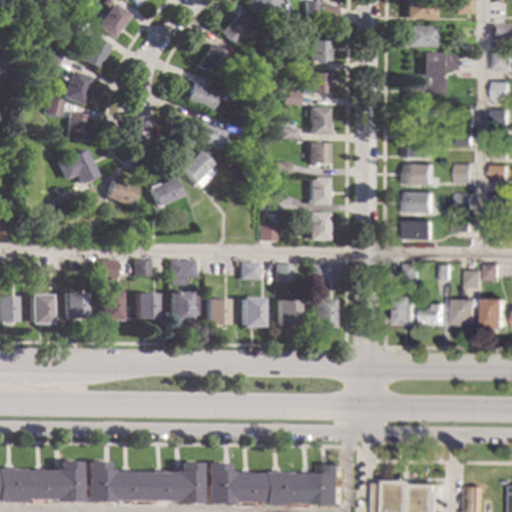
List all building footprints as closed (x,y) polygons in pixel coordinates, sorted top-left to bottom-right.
[(108,0),(111,2),(107,8),(101,3),(103,0),(108,0)] [(275,0),(276,1),(257,19),(244,5),(249,0),(275,0)] [(431,0),(431,19),(403,19),(403,0),(431,0)] [(470,0),(470,14),(453,14),(453,0),(470,0)] [(315,17),(303,18),(302,1),(314,1),(315,17)] [(128,15),(111,38),(96,27),(112,4),(128,15)] [(335,24),(319,24),(319,6),(335,6),(335,24)] [(79,18),(71,30),(56,21),(65,8),(79,18)] [(249,26),(231,45),(218,32),(233,16),(231,14),(234,11),(249,26)] [(507,25),(507,36),(490,35),(490,24),(507,25)] [(431,47),(402,47),(402,26),(432,26),(431,47)] [(91,39),(93,37),(109,45),(97,69),(82,61),(81,63),(72,58),(84,35),(91,39)] [(328,61),(309,61),(308,41),(328,41),(328,61)] [(226,54),(224,57),(223,56),(211,76),(194,66),(206,47),(204,46),(206,42),(226,54)] [(62,54),(55,67),(39,59),(47,46),(62,54)] [(251,61),(244,71),(230,61),(237,51),(251,61)] [(508,52),(508,71),(505,71),(506,78),(490,78),(489,52),(508,52)] [(454,70),(436,70),(436,79),(440,79),(439,96),(404,96),(404,74),(418,75),(418,54),(454,54),(454,70)] [(90,78),(88,84),(89,84),(81,105),(60,97),(71,70),(90,78)] [(329,93),(308,93),(308,74),(329,73),(329,93)] [(505,100),(490,100),(489,83),(505,83),(505,100)] [(215,94),(207,112),(183,102),(190,84),(215,94)] [(239,96),(233,108),(218,100),(225,89),(239,96)] [(299,104),(282,104),(282,92),(299,92),(299,104)] [(62,101),(57,118),(41,113),(46,97),(62,101)] [(327,134),(308,134),(309,107),(327,108),(327,134)] [(471,127),(454,127),(454,109),(471,109),(471,127)] [(505,124),(488,125),(488,110),(505,109),(505,124)] [(430,131),(402,131),(402,110),(431,110),(430,131)] [(87,115),(84,141),(65,138),(67,113),(87,115)] [(239,125),(235,135),(221,130),(224,120),(239,125)] [(220,131),(213,150),(189,141),(196,122),(220,131)] [(296,139),(280,139),(279,129),(296,129),(296,139)] [(470,136),(469,146),(447,145),(447,135),(470,136)] [(430,158),(401,157),(401,137),(431,137),(430,158)] [(445,147),(436,146),(436,137),(445,137),(445,147)] [(328,163),(318,163),(318,166),(312,166),(312,163),(308,163),(307,143),(327,142),(328,163)] [(506,160),(489,160),(488,144),(506,144),(506,160)] [(95,175),(77,184),(73,175),(61,181),(52,161),(66,155),(67,156),(83,149),(95,175)] [(208,164),(203,169),(208,174),(194,188),(173,168),(177,165),(178,166),(194,150),(208,164)] [(289,173),(273,173),(273,163),(289,163),(289,173)] [(469,164),(468,183),(452,182),(453,163),(469,164)] [(430,185),(401,184),(401,171),(404,171),(404,164),(430,165),(430,185)] [(505,165),(505,181),(488,181),(489,165),(505,165)] [(327,191),(329,191),(329,196),(327,196),(327,205),(308,206),(308,204),(306,204),(306,200),(308,200),(307,178),(326,177),(327,191)] [(177,196),(157,205),(157,207),(153,208),(144,187),(154,183),(154,184),(169,178),(177,196)] [(135,189),(128,208),(102,198),(109,179),(135,189)] [(60,191),(55,195),(51,190),(57,187),(60,191)] [(275,209),(259,210),(259,193),(275,193),(275,209)] [(430,213),(401,213),(401,200),(403,200),(403,193),(430,193),(430,213)] [(469,194),(468,209),(452,208),(452,193),(469,194)] [(506,209),(489,209),(488,193),(506,193),(506,209)] [(327,227),(329,227),(329,231),(327,231),(327,241),(307,241),(307,212),(327,212),(327,227)] [(57,230),(44,240),(37,230),(49,220),(57,230)] [(429,240),(401,239),(401,220),(430,221),(429,240)] [(468,222),(468,232),(450,232),(451,221),(468,222)] [(146,240),(131,240),(131,224),(146,224),(146,240)] [(274,241),(258,242),(257,225),(274,225),(274,241)] [(502,241),(487,241),(487,226),(488,226),(502,226),(502,241)] [(8,273),(0,273),(0,258),(8,258),(8,273)] [(79,274),(62,275),(62,259),(79,259),(79,274)] [(114,281),(107,281),(107,278),(96,277),(97,259),(114,260),(114,281)] [(148,276),(132,276),(132,260),(149,260),(148,276)] [(192,277),(185,277),(185,285),(169,285),(166,277),(167,261),(192,260),(192,277)] [(255,280),(237,280),(237,263),(255,262),(255,280)] [(292,281),(273,282),(273,264),(292,263),(292,281)] [(416,280),(401,280),(400,263),(415,263),(416,280)] [(328,281),(308,282),(308,264),(327,264),(328,281)] [(446,280),(437,279),(437,264),(447,265),(446,280)] [(495,280),(480,280),(480,264),(495,264),(495,280)] [(478,287),(461,287),(461,270),(478,270),(478,287)] [(118,321),(97,321),(97,291),(118,291),(118,321)] [(83,319),(61,319),(62,292),(83,292),(83,319)] [(187,295),(192,295),(192,315),(187,315),(187,322),(166,322),(166,292),(187,292),(187,295)] [(153,319),(132,319),(131,293),(153,293),(153,319)] [(48,324),(27,324),(27,295),(48,295),(48,324)] [(0,296),(14,296),(13,322),(0,322),(0,296)] [(413,326),(393,326),(394,296),(413,296),(413,326)] [(259,328),(237,328),(237,299),(259,298),(259,328)] [(329,328),(307,328),(307,299),(329,298),(329,328)] [(502,328),(482,328),(482,298),(502,298),(502,328)] [(223,325),(202,326),(202,299),(223,299),(223,325)] [(471,325),(463,325),(463,327),(454,327),(454,324),(449,324),(449,299),(472,299),(471,325)] [(294,326),(273,326),(272,301),(294,301),(294,326)] [(439,325),(419,324),(420,307),(431,307),(431,304),(440,304),(439,325)] [(74,501),(48,501),(48,499),(19,499),(19,503),(0,502),(0,469),(20,469),(20,470),(49,471),(49,469),(53,469),(54,461),(75,461),(74,501)] [(195,503),(168,503),(168,501),(108,500),(108,502),(81,502),(82,462),(103,462),(103,469),(108,469),(108,471),(169,472),(169,470),(173,470),(173,462),(195,462),(195,503)] [(341,505),(315,504),(315,503),(286,502),(286,506),(257,505),(257,502),(228,502),(228,504),(201,503),(202,464),(224,464),(224,471),(228,471),(228,473),(258,473),(258,471),(287,472),(286,473),(315,474),(315,472),(319,472),(319,464),(342,464),(341,505)] [(372,511),(373,482),(384,482),(384,479),(411,480),(411,483),(435,483),(434,511),(372,511)] [(477,511),(464,511),(464,487),(477,487),(477,511)]
